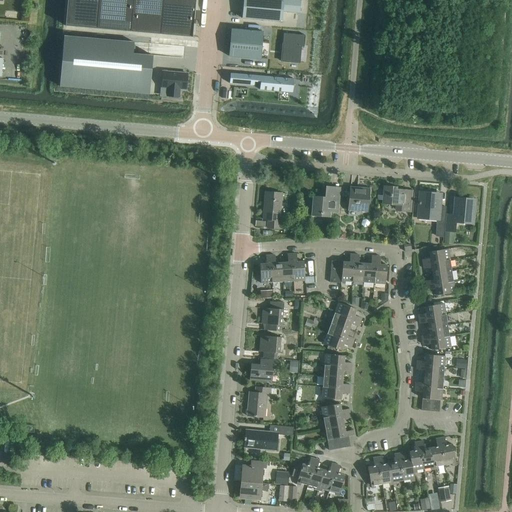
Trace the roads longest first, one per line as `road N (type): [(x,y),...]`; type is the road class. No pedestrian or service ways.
road 1 (residential): [(403,413),(398,250),(240,249)]
road 2 (unclassified): [(249,140),(511,162)]
road 3 (residential): [(219,511),(240,249)]
road 4 (residential): [(211,511),(0,495)]
road 5 (unclassified): [(204,137),(0,120)]
road 6 (unclassified): [(216,0),(204,137)]
